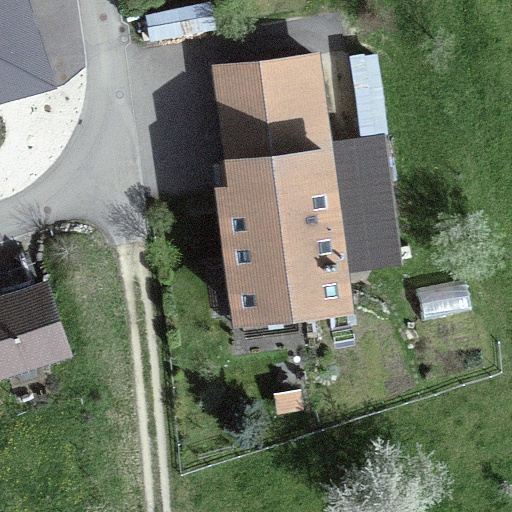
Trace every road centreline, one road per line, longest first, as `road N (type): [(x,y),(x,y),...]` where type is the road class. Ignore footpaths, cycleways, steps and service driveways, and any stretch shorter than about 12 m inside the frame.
road 1 (residential): [(97,0),(119,182)]
road 2 (residential): [(0,221),(119,182)]
